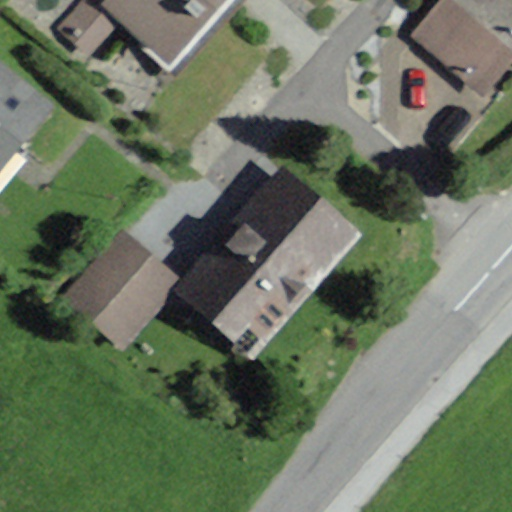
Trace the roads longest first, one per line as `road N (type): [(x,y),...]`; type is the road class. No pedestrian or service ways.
road 1 (secondary): [(291,511),(502,258)]
road 2 (residential): [(502,258),(314,87)]
road 3 (residential): [(214,189),(314,87)]
